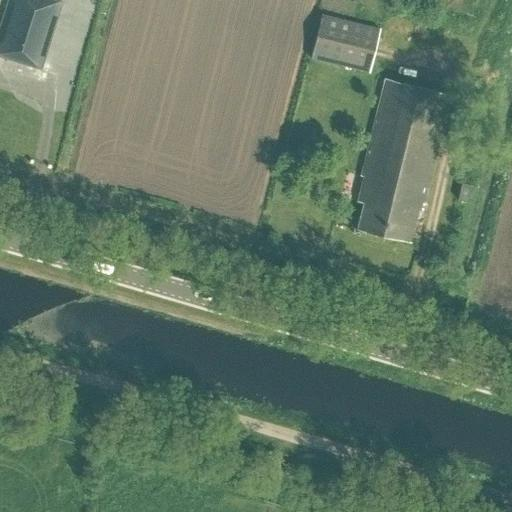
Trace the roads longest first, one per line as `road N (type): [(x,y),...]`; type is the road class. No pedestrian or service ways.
road 1 (tertiary): [(511,388),(0,237)]
road 2 (unclassified): [(0,351),(511,501)]
